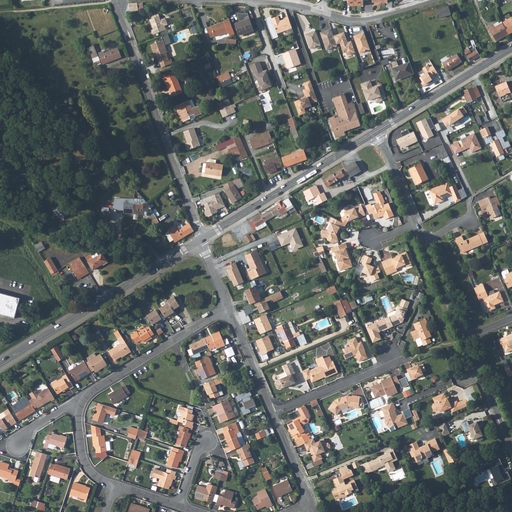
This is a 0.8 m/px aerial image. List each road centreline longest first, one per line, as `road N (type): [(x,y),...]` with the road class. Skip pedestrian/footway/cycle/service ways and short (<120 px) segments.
road 1 (residential): [(114,0),(200,239)]
road 2 (secondary): [(0,363),(200,239)]
road 3 (secondary): [(200,239),(375,131)]
road 4 (residential): [(81,406),(91,390),(227,306)]
road 5 (secondary): [(375,131),(511,47)]
road 6 (residential): [(272,412),(385,365)]
